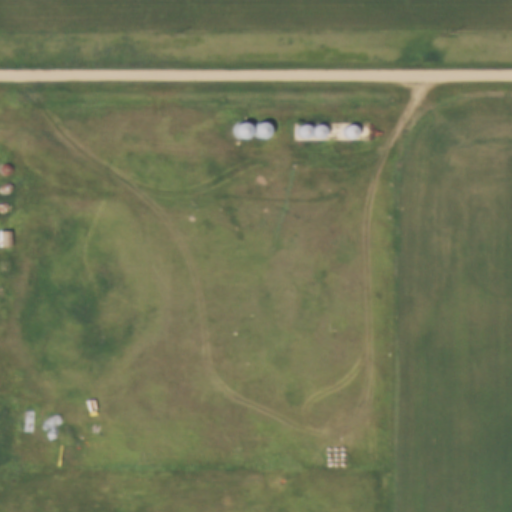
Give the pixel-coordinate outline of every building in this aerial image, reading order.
[(234,131),(239,130),(242,127),(243,123),(242,119),(239,116),(235,115),(231,116),(228,119),(226,123),(228,127),(230,130),(234,131)] [(253,131),(257,130),(260,127),(261,123),(260,119),(257,116),(253,115),(249,116),(246,119),(245,123),(246,127),(249,130),(253,131)] [(296,132),(300,131),(302,129),(303,125),(302,122),(300,119),(296,118),(293,119),(290,121),(289,125),(290,128),(293,131),(296,132)] [(342,130),(345,130),(347,127),(348,124),(347,121),(345,119),(342,118),(339,119),(337,121),(336,124),(337,127),(339,130),(342,130)] [(310,131),(313,130),(316,128),(317,125),(316,122),(314,120),(311,119),(307,120),(305,122),(304,125),(305,128),(307,130),(310,131)]
